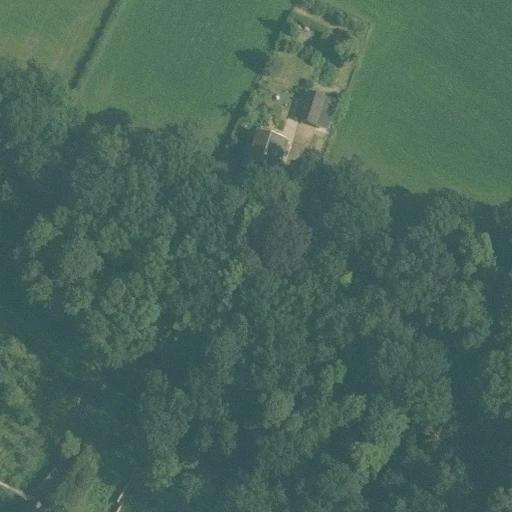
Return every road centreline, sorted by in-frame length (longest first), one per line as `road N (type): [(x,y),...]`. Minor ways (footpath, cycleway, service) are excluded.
road 1 (track): [(511,275),(0,132)]
road 2 (track): [(0,287),(116,388),(299,511)]
